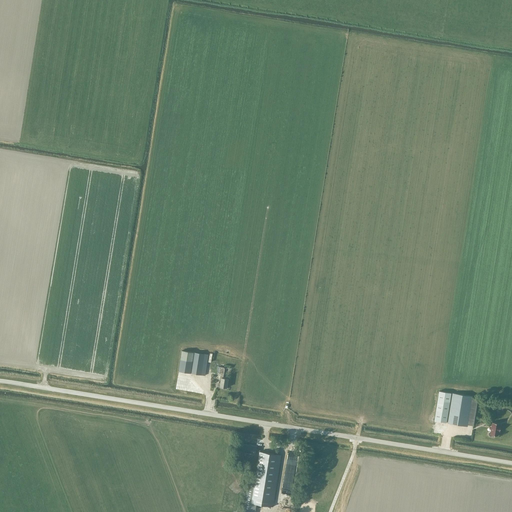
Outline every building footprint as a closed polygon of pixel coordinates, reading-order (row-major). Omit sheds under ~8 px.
[(208,355),(194,353),(182,351),(178,371),(191,373),(204,376),(208,355)] [(219,365),(213,364),(211,373),(218,374),(218,373),(219,373),(222,374),(220,387),(227,388),(228,379),(223,378),(225,368),(220,367),(219,367),(219,365)] [(439,391),(434,421),(446,423),(451,393),(439,391)] [(451,393),(447,423),(466,426),(466,425),(472,426),(477,398),(470,397),(470,396),(451,393)] [(489,433),(489,434),(489,435),(490,436),(491,436),(492,436),(493,435),(494,435),(499,436),(499,435),(498,435),(499,432),(500,428),(500,425),(500,424),(496,423),(492,422),(492,426),(492,428),(491,428),(491,431),(490,432),(489,433)] [(272,507),(280,455),(259,452),(260,450),(255,449),(256,447),(243,445),(242,452),(258,455),(256,472),(251,471),(250,476),(248,488),(244,493),(241,511),(254,511),(256,504),(272,507)]
